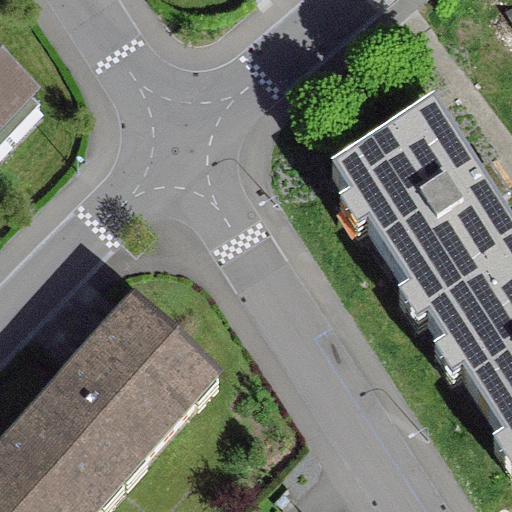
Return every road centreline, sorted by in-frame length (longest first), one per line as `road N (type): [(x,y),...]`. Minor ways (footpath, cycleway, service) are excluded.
road 1 (residential): [(170,153),(401,511)]
road 2 (residential): [(0,321),(170,153)]
road 3 (residential): [(170,153),(344,0)]
road 4 (residential): [(71,0),(170,153)]
